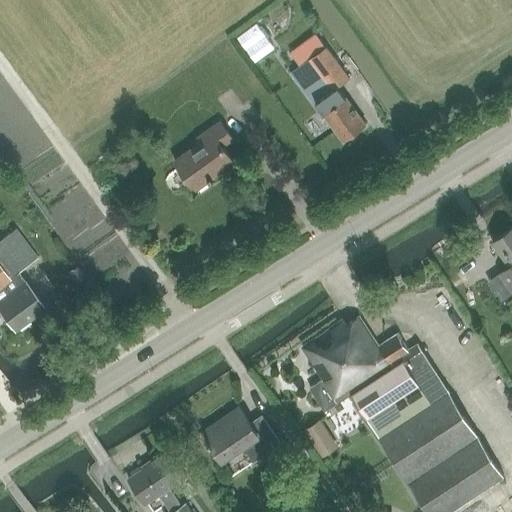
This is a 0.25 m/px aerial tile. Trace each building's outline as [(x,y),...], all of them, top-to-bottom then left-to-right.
[(260,26),(239,39),(251,60),(273,47),(260,26)] [(346,55),(346,56),(338,62),(326,46),(290,72),(314,104),(323,97),(330,107),(323,112),(344,141),(366,124),(338,86),(349,79),(351,81),(360,75),(346,55)] [(222,145),(232,138),(221,122),(198,138),(201,142),(174,161),(195,189),(223,170),(217,161),(228,153),(222,145)] [(511,227),(493,242),(510,265),(500,273),(511,289),(511,227)] [(37,257),(15,228),(0,239),(0,309),(15,330),(44,308),(18,272),(37,257)] [(330,410),(353,395),(349,389),(409,350),(398,334),(380,345),(361,315),(345,326),(342,321),(301,347),(323,380),(309,389),(327,417),(333,414),(330,410)] [(349,389),(353,395),(428,511),(452,511),(505,478),(419,344),(409,350),(349,389)] [(253,464),(282,444),(262,416),(252,423),(244,411),(220,428),(218,424),(203,434),(222,461),(241,448),(253,464)] [(179,504),(170,489),(188,477),(170,450),(127,479),(144,506),(159,496),(169,511),(179,504)] [(207,511),(196,495),(172,511),(207,511)]
